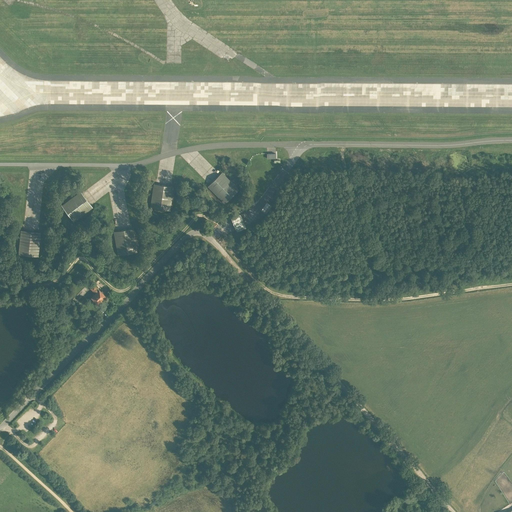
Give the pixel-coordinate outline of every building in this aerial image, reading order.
[(214,180),(208,186),(226,204),(239,190),(221,173),(214,180)] [(163,186),(154,184),(150,208),(170,211),(173,187),(163,186)] [(80,192),(62,206),(73,222),(92,208),(86,200),(80,192)] [(266,202),(261,210),(265,213),(271,205),(266,202)] [(240,214),(231,218),(232,220),(235,228),(236,231),(245,227),(244,225),(241,216),(240,214)] [(124,230),(114,232),(118,255),(137,252),(133,229),(124,230)] [(31,232),(21,231),(18,255),(38,257),(41,233),(31,232)] [(86,284),(70,300),(73,304),(90,288),(86,284)] [(99,290),(94,284),(90,288),(95,293),(99,290)] [(105,296),(99,290),(95,293),(91,297),(98,304),(105,296)]
